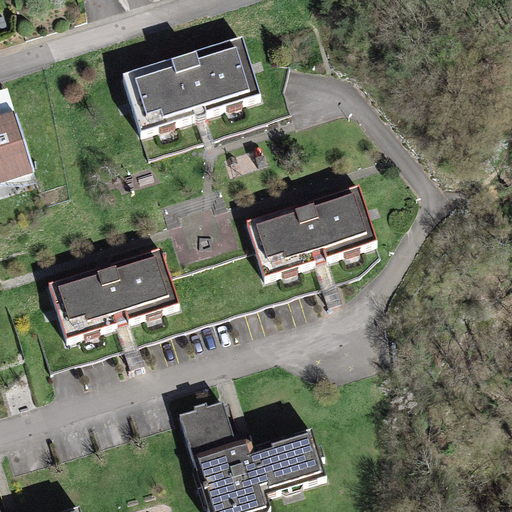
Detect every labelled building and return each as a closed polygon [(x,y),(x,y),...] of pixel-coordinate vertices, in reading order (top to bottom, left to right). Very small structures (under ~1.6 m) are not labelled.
[(240,41),(125,75),(140,127),(256,93),(240,41)] [(0,177),(35,166),(16,107),(7,110),(1,91),(0,90),(0,177)] [(356,190),(250,223),(265,273),(372,239),(356,190)] [(159,252),(52,286),(67,335),(174,302),(159,252)] [(253,420),(208,432),(230,511),(289,511),(289,510),(343,495),(331,452),(267,470),(253,420)] [(15,511),(9,489),(0,491),(0,511),(15,511)]
